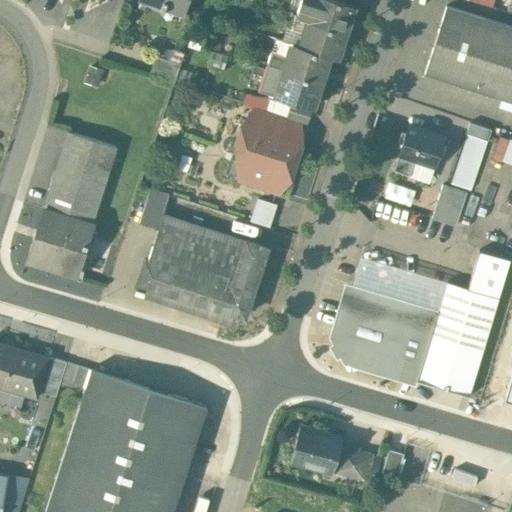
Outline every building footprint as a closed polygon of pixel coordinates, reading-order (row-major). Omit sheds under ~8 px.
[(187,0),(153,0),(163,3),(161,9),(165,10),(168,1),(185,7),(187,0)] [(354,4),(340,0),(301,0),(296,15),(309,19),(346,31),(354,4)] [(511,26),(447,6),(425,74),(511,102),(511,26)] [(346,31),(309,19),(308,20),(310,20),(306,32),(305,31),(300,45),(330,55),(337,58),(346,31)] [(330,55),(300,45),(293,42),(292,44),(294,44),(290,55),(272,49),(267,63),(268,63),(321,81),(330,55)] [(181,63),(156,55),(150,73),(174,81),(175,80),(181,63)] [(321,81),(268,63),(259,90),(269,93),(276,95),(293,102),(312,108),(321,81)] [(293,102),(276,95),(269,93),(264,109),(288,117),(293,102)] [(264,109),(253,106),(249,120),(283,132),(288,117),(264,109)] [(249,120),(244,119),(236,142),(253,147),(242,179),(276,190),(281,173),(290,176),(302,138),(283,132),(249,120)] [(492,129),(470,122),(466,133),(488,140),(492,129)] [(444,137),(408,125),(393,170),(410,175),(424,180),(426,176),(432,174),(435,165),(439,153),(444,155),(447,146),(442,144),(444,137)] [(117,146),(69,131),(44,208),(92,223),(117,146)] [(487,141),(468,134),(452,183),(471,189),(487,141)] [(511,139),(510,139),(503,160),(511,163),(511,139)] [(416,190),(389,181),(384,196),(411,205),(416,190)] [(467,192),(443,184),(432,217),(456,224),(467,192)] [(169,194),(150,188),(139,222),(158,228),(162,214),(169,194)] [(256,195),(250,218),(269,223),(275,201),(256,195)] [(44,208),(43,208),(42,210),(44,211),(39,229),(36,228),(32,243),(34,243),(29,258),(79,274),(95,224),(92,223),(44,208)] [(245,241),(162,214),(158,228),(147,260),(145,259),(138,281),(149,284),(234,311),(234,312),(245,316),(267,247),(246,240),(245,241)] [(363,242),(361,256),(434,269),(437,255),(363,242)] [(498,297),(448,282),(436,323),(376,305),(371,295),(350,288),(335,335),(338,340),(330,345),(337,357),(345,353),(348,358),(418,380),(469,395),(470,393),(469,392),(498,297)] [(47,356),(0,342),(0,385),(36,396),(47,356)] [(65,360),(52,356),(43,385),(57,389),(65,360)] [(90,368),(67,361),(60,384),(82,391),(90,368)] [(172,511),(207,406),(91,368),(45,511),(172,511)] [(343,438),(300,426),(290,459),(334,471),(341,444),(343,438)] [(374,454),(341,444),(334,471),(366,480),(374,454)] [(404,453),(388,449),(381,471),(397,476),(404,453)]
